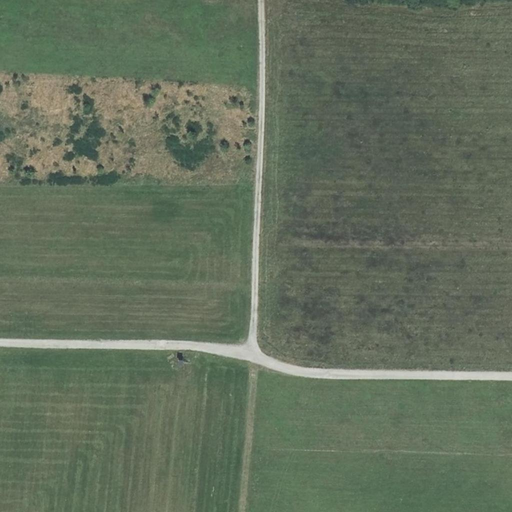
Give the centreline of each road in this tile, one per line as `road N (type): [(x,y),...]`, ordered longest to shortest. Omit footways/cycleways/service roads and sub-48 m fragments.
road 1 (track): [(260,0),(261,188),(250,355)]
road 2 (track): [(250,355),(309,372),(511,376)]
road 3 (track): [(250,355),(0,342)]
